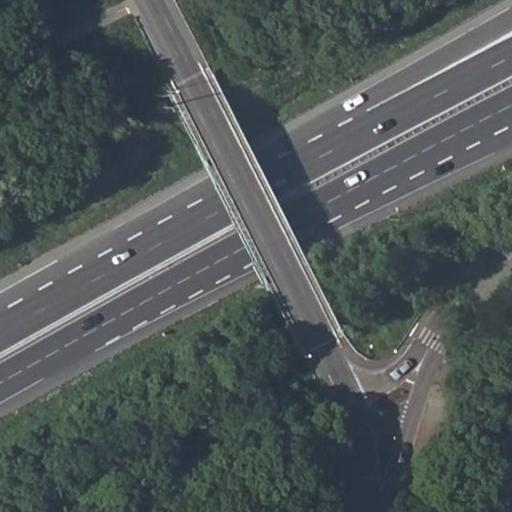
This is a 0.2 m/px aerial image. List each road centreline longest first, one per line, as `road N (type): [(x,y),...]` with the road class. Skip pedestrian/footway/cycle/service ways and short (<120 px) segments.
road 1 (motorway): [(0,382),(511,104)]
road 2 (tertiary): [(345,396),(149,0)]
road 3 (motorway): [(350,138),(0,332)]
road 4 (motorway): [(511,18),(363,100),(350,138)]
road 5 (motorway): [(511,55),(350,138)]
road 6 (tertiary): [(427,355),(463,297),(511,256)]
